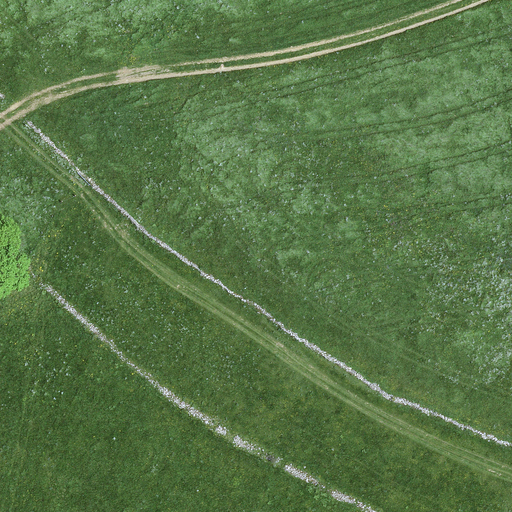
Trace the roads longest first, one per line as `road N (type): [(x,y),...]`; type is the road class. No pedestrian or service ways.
road 1 (track): [(511,476),(411,434),(260,341),(131,247),(0,122)]
road 2 (track): [(0,122),(48,95),(273,61),(478,0)]
